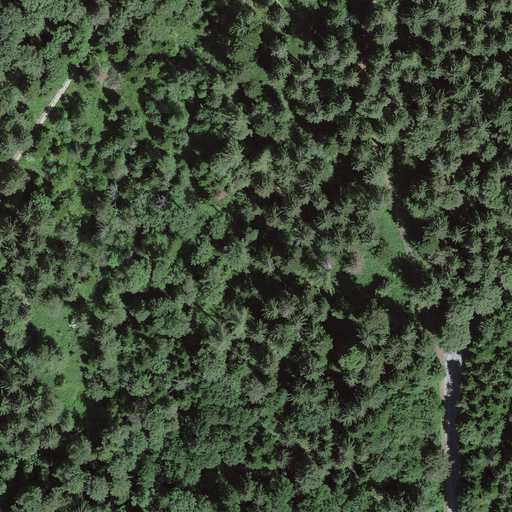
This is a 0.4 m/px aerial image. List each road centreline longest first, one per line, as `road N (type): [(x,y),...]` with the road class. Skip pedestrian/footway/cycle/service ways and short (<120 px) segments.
road 1 (track): [(450,370),(379,179),(368,63),(380,0)]
road 2 (tertiary): [(454,511),(450,370),(458,326),(511,266)]
road 3 (track): [(103,0),(69,85),(0,186)]
